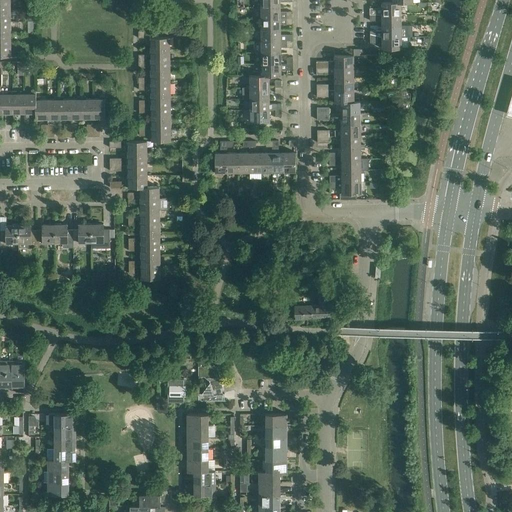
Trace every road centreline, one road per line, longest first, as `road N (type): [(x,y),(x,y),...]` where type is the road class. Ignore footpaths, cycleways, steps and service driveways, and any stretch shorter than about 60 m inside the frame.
road 1 (secondary): [(449,210),(436,322),(440,492)]
road 2 (secondary): [(467,490),(461,355),(475,209)]
road 3 (residential): [(368,211),(309,208),(304,35)]
road 4 (secondary): [(504,0),(449,210)]
road 5 (residential): [(368,211),(359,344),(329,394)]
road 6 (secondary): [(475,209),(511,62)]
road 7 (residential): [(0,183),(98,181),(97,146)]
